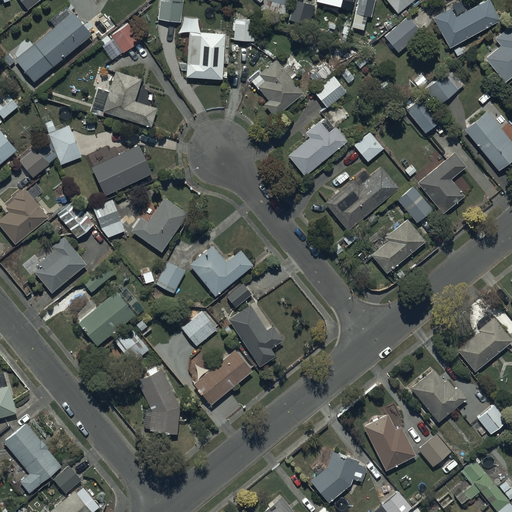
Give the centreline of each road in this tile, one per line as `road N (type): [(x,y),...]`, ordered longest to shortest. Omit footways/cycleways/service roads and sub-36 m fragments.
road 1 (residential): [(378,341),(167,511)]
road 2 (residential): [(0,307),(166,511)]
road 3 (residential): [(220,152),(378,341)]
road 4 (residential): [(511,228),(378,341)]
